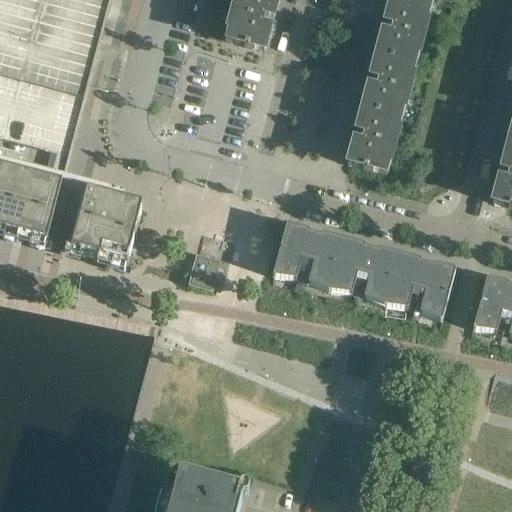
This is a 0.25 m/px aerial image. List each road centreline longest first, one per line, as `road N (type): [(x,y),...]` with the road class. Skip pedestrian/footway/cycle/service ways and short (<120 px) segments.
road 1 (residential): [(161,0),(132,112),(135,142),(168,163),(264,189)]
road 2 (residential): [(456,240),(511,33)]
road 3 (residential): [(264,189),(456,240)]
road 4 (residential): [(264,189),(310,0)]
